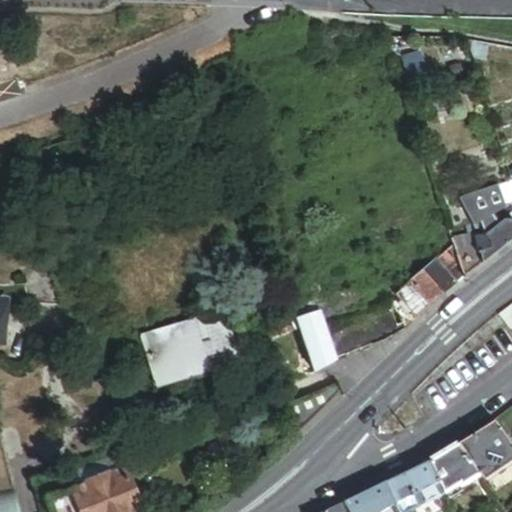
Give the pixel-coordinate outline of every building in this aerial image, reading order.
[(476,60),(476,46),(465,43),(470,60),(476,60)] [(468,236),(450,242),(451,247),(463,282),(511,241),(511,211),(510,213),(509,221),(503,220),(497,225),(482,236),(477,225),(490,216),(502,208),(496,188),(457,200),(468,236)] [(490,216),(477,225),(482,236),(497,225),(490,216)] [(463,282),(451,247),(396,297),(415,323),(443,298),(463,282)] [(60,306),(47,261),(19,268),(30,305),(60,306)] [(308,279),(307,277),(288,283),(295,306),(315,300),(308,279)] [(315,277),(308,279),(315,300),(316,303),(322,301),(315,277)] [(322,301),(316,303),(321,320),(349,311),(344,294),(322,301)] [(315,372),(334,363),(325,332),(321,320),(316,303),(315,300),(295,306),(288,308),(295,329),(300,328),(315,372)] [(511,306),(501,315),(509,329),(511,327),(511,306)] [(389,342),(399,336),(389,308),(377,315),(325,332),(334,363),(389,342)] [(235,357),(221,312),(137,339),(153,389),(168,383),(166,378),(235,357)] [(340,392),(336,386),(283,407),(295,438),(297,437),(340,392)] [(482,481),(511,462),(511,449),(493,422),(457,444),(478,475),(482,481)] [(0,511),(20,511),(2,427),(0,427),(0,511)] [(478,475),(457,444),(427,462),(443,495),(458,485),(460,487),(478,475)] [(410,511),(443,495),(427,462),(384,483),(396,511),(410,511)] [(139,511),(124,470),(72,490),(80,511),(139,511)] [(396,511),(384,483),(343,504),(347,511),(396,511)] [(80,511),(72,490),(44,501),(50,511),(80,511)]
